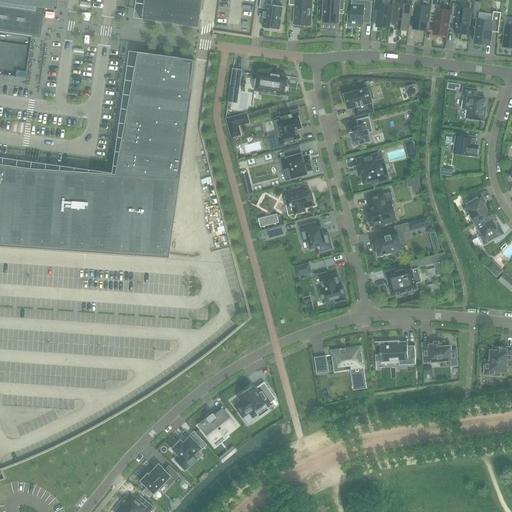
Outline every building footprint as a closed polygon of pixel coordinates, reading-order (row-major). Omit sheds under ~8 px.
[(0,0),(0,75),(4,76),(4,77),(5,77),(6,76),(6,77),(11,78),(12,77),(14,77),(14,78),(19,79),(19,78),(20,78),(20,79),(25,80),(26,78),(25,78),(25,77),(26,77),(26,75),(25,75),(26,74),(27,69),(26,69),(26,68),(27,68),(27,65),(27,62),(28,62),(28,57),(28,56),(29,52),(29,51),(29,50),(29,49),(30,44),(30,41),(31,36),(39,37),(40,26),(40,22),(41,19),(42,19),(43,9),(44,9),(44,8),(53,10),(55,10),(55,9),(56,2),(56,1),(55,0),(0,0)] [(141,18),(140,19),(141,20),(141,19),(151,20),(151,21),(199,28),(203,0),(143,0),(143,4),(142,4),(142,5),(143,5),(141,18)] [(280,30),(283,7),(272,5),(272,0),(260,0),(259,8),(265,9),(263,28),(280,30)] [(289,0),(289,5),(295,5),(294,24),(311,25),(312,1),(296,0),(289,0)] [(333,0),(334,1),(325,0),(324,0),(323,22),(338,23),(339,14),(339,11),(345,11),(345,0),(333,0)] [(412,0),(411,6),(410,16),(414,17),(413,29),(426,31),(429,7),(421,6),(421,0),(412,0)] [(435,23),(434,34),(447,36),(450,11),(440,10),(441,0),(431,0),(429,22),(435,23)] [(363,23),(370,23),(372,1),(364,1),(363,7),(352,6),(351,6),(351,12),(349,12),(348,26),(359,27),(359,25),(363,25),(363,23)] [(453,3),(451,15),(457,16),(455,33),(468,34),(471,10),(459,8),(459,4),(453,3)] [(376,27),(389,28),(392,6),(379,4),(377,18),(376,27)] [(408,31),(410,16),(411,6),(398,4),(395,29),(408,31)] [(478,19),(475,43),(490,45),(492,32),(498,33),(501,13),(493,12),(492,21),(478,19)] [(511,27),(505,26),(503,47),(511,47),(511,27)] [(0,165),(0,246),(167,258),(178,180),(187,119),(195,60),(147,54),(147,55),(136,53),(134,67),(133,67),(133,68),(134,68),(131,81),(130,81),(130,82),(131,82),(129,95),(128,95),(128,96),(126,109),(125,109),(125,110),(126,110),(123,124),(123,123),(122,124),(123,125),(121,138),(120,138),(120,139),(121,139),(118,152),(117,152),(117,153),(118,153),(116,166),(115,166),(115,167),(114,175),(102,174),(102,173),(101,173),(101,174),(87,173),(87,172),(86,172),(86,173),(73,172),(73,171),(72,171),(72,172),(58,171),(58,170),(57,170),(57,171),(44,170),(44,169),(43,169),(43,170),(30,169),(30,168),(29,168),(29,169),(15,167),(16,166),(15,166),(14,167),(1,165),(1,164),(0,164),(0,165)] [(233,68),(231,86),(240,87),(242,70),(234,69),(233,68)] [(258,75),(256,90),(263,91),(262,93),(262,94),(282,97),(282,95),(282,94),(285,94),(285,92),(287,92),(288,87),(286,86),(287,83),(287,79),(284,79),(280,78),(280,77),(280,76),(280,75),(272,74),(271,75),(271,77),(258,75)] [(467,109),(466,118),(483,121),(483,120),(484,120),(485,112),(483,111),(485,98),(476,97),(477,90),(463,88),(462,95),(464,96),(463,102),(462,108),(467,109)] [(345,96),(343,96),(345,103),(347,103),(348,103),(349,109),(353,108),(356,116),(373,112),(371,103),(372,103),(371,99),(374,99),(372,91),(369,92),(368,89),(360,91),(359,89),(351,91),(352,93),(345,95),(345,96)] [(300,138),(300,137),(298,130),(302,128),(300,121),(301,120),(299,110),(291,112),(292,115),(290,116),(281,118),(281,119),(274,121),(278,134),(267,137),(271,150),(285,146),(284,143),(300,138)] [(229,128),(249,122),(246,113),(226,118),(229,128)] [(352,138),(354,146),(371,142),(368,132),(367,133),(365,125),(371,123),(369,117),(357,120),(358,126),(349,128),(351,133),(350,133),(351,138),(352,138)] [(469,156),(477,157),(478,149),(475,149),(476,140),(472,139),(456,136),(453,154),(469,156)] [(287,180),(292,178),(307,174),(306,171),(312,170),(309,160),(308,157),(308,156),(302,157),(300,147),(285,151),(287,159),(281,160),(284,170),(287,180)] [(364,181),(364,183),(372,181),(373,184),(380,182),(380,179),(387,177),(383,161),(380,161),(378,155),(358,160),(360,167),(358,167),(360,175),(361,175),(363,181),(364,181)] [(412,178),(413,185),(425,183),(424,176),(412,178)] [(251,185),(244,187),(246,196),(253,194),(251,185)] [(315,206),(311,193),(308,193),(307,187),(285,193),(288,205),(291,204),(291,207),(292,206),(294,214),(305,211),(305,208),(315,206)] [(384,193),(367,198),(371,213),(368,214),(368,215),(366,216),(368,222),(370,221),(371,226),(380,224),(380,223),(382,223),(381,220),(387,218),(388,220),(390,220),(396,218),(392,204),(394,204),(391,192),(384,194),(384,193)] [(469,214),(475,224),(493,214),(490,208),(487,209),(483,203),(485,202),(481,196),(463,206),(468,215),(469,214)] [(277,214),(259,219),(261,227),(279,223),(277,214)] [(497,220),(493,214),(475,224),(481,234),(479,235),(485,244),(503,234),(499,227),(498,228),(494,222),(497,220)] [(427,218),(408,223),(410,231),(429,225),(427,218)] [(300,227),(302,236),(307,234),(311,249),(319,247),(319,249),(320,249),(321,251),(332,248),(329,239),(325,240),(321,226),(315,228),(314,223),(300,227)] [(268,230),(270,238),(283,234),(281,227),(268,230)] [(405,241),(403,233),(391,236),(391,235),(386,237),(386,238),(372,241),(375,251),(377,251),(378,256),(384,255),(385,256),(387,255),(387,254),(391,253),(392,255),(399,253),(399,251),(403,250),(400,242),(405,241)] [(433,264),(435,263),(438,263),(438,264),(441,263),(440,262),(446,260),(444,253),(431,257),(433,264)] [(500,258),(495,264),(506,272),(511,266),(500,258)] [(311,272),(309,264),(294,268),(297,276),(311,272)] [(502,271),(497,265),(491,271),(497,277),(502,271)] [(390,287),(389,288),(390,293),(391,294),(392,296),(404,293),(404,294),(406,293),(406,292),(417,289),(416,284),(422,282),(418,268),(404,271),(404,270),(396,272),(396,274),(387,276),(389,285),(390,287)] [(336,302),(346,299),(343,287),(340,288),(339,283),(340,283),(337,273),(320,278),(323,290),(321,290),(324,302),(335,299),(336,302)] [(400,341),(375,342),(375,343),(379,342),(380,354),(375,355),(376,369),(377,369),(376,361),(399,360),(399,365),(416,365),(415,346),(408,346),(408,345),(399,345),(399,342),(399,341),(400,341)] [(424,363),(441,361),(441,366),(457,365),(456,350),(451,351),(451,347),(444,347),(443,342),(430,343),(430,344),(423,344),(424,363)] [(332,350),(333,355),(335,371),(347,369),(351,369),(353,369),(354,382),(360,381),(361,388),(362,389),(367,388),(364,369),(360,347),(345,349),(342,350),(342,349),(332,350)] [(491,351),(490,361),(485,361),(484,375),(500,376),(500,372),(506,372),(507,363),(511,363),(511,358),(511,348),(506,348),(493,347),(493,351),(491,351)] [(241,401),(235,406),(242,417),(249,412),(252,417),(256,414),(259,417),(269,410),(266,407),(270,404),(276,399),(264,382),(263,382),(264,383),(257,387),(258,389),(255,391),(252,386),(238,396),(241,401)] [(201,424),(199,426),(211,442),(221,434),(223,435),(227,432),(234,426),(222,410),(214,416),(213,415),(212,413),(205,419),(206,420),(204,422),(201,424)] [(180,441),(172,449),(179,457),(175,460),(181,466),(193,455),(199,449),(201,450),(206,445),(194,432),(189,437),(182,444),(181,442),(180,441)] [(224,454),(219,459),(222,462),(227,457),(224,454)] [(147,474),(140,481),(153,494),(164,482),(168,486),(178,476),(168,466),(164,471),(158,465),(148,475),(147,474)] [(119,505),(115,510),(116,511),(115,511),(140,511),(144,508),(148,511),(149,511),(154,507),(139,494),(134,499),(130,495),(125,501),(124,500),(121,503),(123,504),(121,506),(119,505)]
